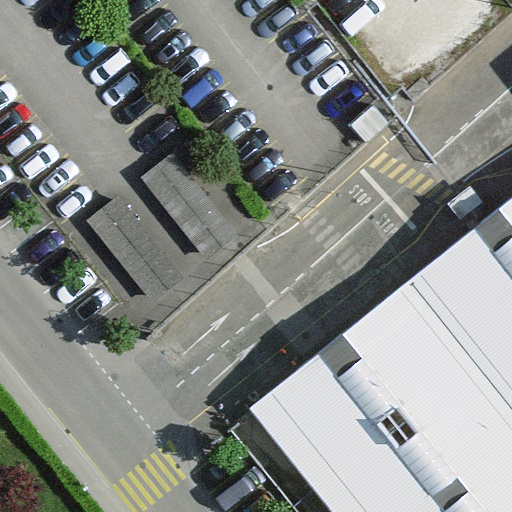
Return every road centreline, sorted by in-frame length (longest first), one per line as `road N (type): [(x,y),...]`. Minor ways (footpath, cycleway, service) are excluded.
road 1 (residential): [(115,452),(511,137)]
road 2 (tertiary): [(115,452),(0,302)]
